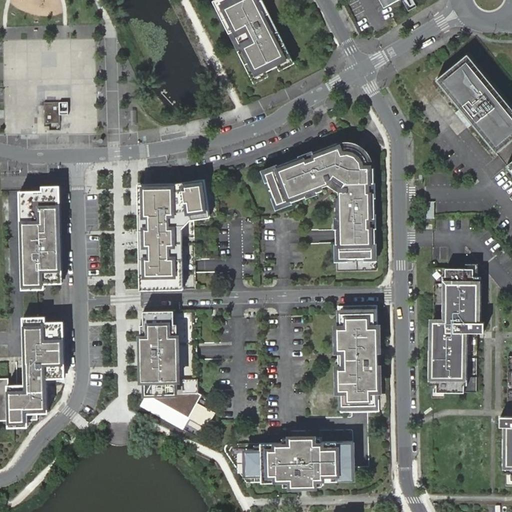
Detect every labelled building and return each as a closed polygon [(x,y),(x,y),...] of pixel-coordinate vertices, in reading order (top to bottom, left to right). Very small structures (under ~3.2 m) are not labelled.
[(257,0),(226,0),(214,6),(228,34),(231,33),(239,49),(236,51),(251,79),(288,61),(257,0)] [(511,105),(471,56),(440,82),(511,170),(511,105)] [(60,101),(45,101),(45,121),(60,121),(60,101)] [(338,143),(263,172),(277,208),(331,187),(336,191),(338,272),(377,271),(374,171),(374,168),(373,161),(371,156),(368,151),(364,148),(360,145),(356,142),(350,142),(344,141),(338,143)] [(141,291),(196,289),(195,220),(220,217),(216,179),(179,184),(139,184),(141,291)] [(63,280),(61,190),(53,183),(43,183),(43,188),(21,188),(23,286),(45,285),(45,280),(63,280)] [(423,218),(434,218),(434,201),(423,201),(423,218)] [(477,399),(478,339),(484,339),(484,329),(481,329),(481,290),(477,290),(478,275),(434,274),(434,333),(430,333),(429,383),(433,383),(433,398),(477,399)] [(377,305),(339,306),(341,412),(380,412),(377,305)] [(197,309),(145,311),(145,324),(142,324),(142,381),(145,381),(146,394),(179,413),(189,419),(202,396),(198,392),(197,309)] [(51,378),(66,377),(64,319),(47,320),(47,314),(26,314),(27,383),(11,383),(11,377),(0,377),(0,419),(12,419),(12,426),(32,425),(33,425),(33,419),(39,418),(41,417),(40,412),(47,412),(49,410),(52,407),(51,378)] [(511,480),(511,380),(505,380),(504,417),(497,417),(497,427),(500,427),(500,465),(503,465),(503,480),(511,480)] [(284,442),(241,443),(242,473),(247,483),(285,482),(285,486),(323,485),(323,481),(354,480),(353,441),(322,442),(322,437),(284,438),(284,442)]
